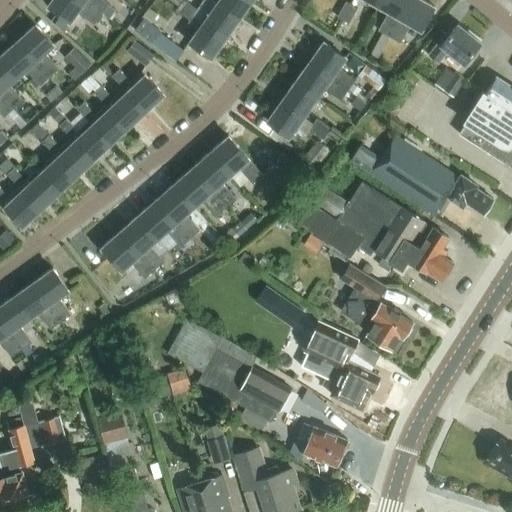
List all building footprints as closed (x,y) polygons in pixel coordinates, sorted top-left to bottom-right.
[(100,15),(79,0),(51,0),(47,6),(69,22),(77,11),(94,24),(100,15)] [(105,0),(79,0),(100,15),(109,2),(105,0)] [(183,0),(182,0),(180,4),(194,14),(198,10),(183,0)] [(218,0),(216,3),(238,19),(251,0),(218,0)] [(381,0),(378,5),(389,11),(378,29),(389,35),(409,0),(381,0)] [(434,7),(422,0),(409,0),(389,35),(400,42),(410,24),(420,30),(434,7)] [(337,17),(343,20),(352,5),(346,2),(337,17)] [(238,19),(216,3),(207,15),(206,14),(202,20),(200,21),(225,39),(238,19)] [(202,20),(194,14),(180,4),(176,10),(190,20),(188,23),(195,28),(194,30),(196,31),(188,42),(211,58),(225,39),(200,21),(202,20)] [(352,5),(343,20),(349,24),(358,8),(352,5)] [(135,31),(160,49),(165,43),(157,37),(161,31),(143,19),(135,31)] [(463,63),(480,44),(457,24),(448,34),(446,33),(428,54),(437,61),(447,49),(463,63)] [(34,25),(16,41),(48,76),(58,66),(44,52),(52,45),(34,25)] [(127,51),(145,66),(154,55),(136,40),(127,51)] [(0,54),(0,58),(16,77),(26,68),(40,83),(48,76),(16,41),(0,54)] [(323,43),(308,62),(347,90),(355,78),(338,66),(344,58),(323,43)] [(68,74),(75,80),(91,64),(74,48),(65,57),(75,67),(68,74)] [(8,84),(16,77),(0,58),(0,94),(12,109),(22,100),(8,84)] [(308,62),(294,82),(316,98),(324,86),(325,88),(341,99),(348,91),(347,90),(308,62)] [(378,90),(386,79),(366,65),(358,76),(378,90)] [(446,66),(435,83),(454,96),(465,79),(446,66)] [(112,75),(124,87),(146,111),(163,94),(142,71),(131,81),(119,68),(112,75)] [(409,69),(403,79),(414,85),(419,76),(409,69)] [(85,80),(95,91),(102,85),(91,74),(85,80)] [(511,87),(496,77),(495,77),(488,88),(489,88),(460,134),(460,135),(469,141),(469,140),(492,154),(491,155),(511,168),(511,166),(511,87)] [(294,82),(280,102),(303,119),(304,118),(309,111),(307,109),(316,98),(294,82)] [(46,94),(51,101),(62,92),(56,85),(46,94)] [(146,111),(124,87),(113,98),(102,86),(96,92),(106,104),(128,127),(146,111)] [(0,110),(4,116),(12,109),(0,94),(0,110)] [(356,97),(351,105),(359,110),(364,103),(356,97)] [(106,104),(96,114),(84,101),(77,108),(89,120),(110,143),(128,127),(106,104)] [(280,102),(266,122),(287,137),(296,125),(298,126),(307,133),(310,129),(324,139),(327,134),(312,124),(304,118),(303,119),(280,102)] [(110,143),(89,120),(78,130),(56,106),(49,113),(71,137),(93,160),(110,143)] [(317,118),(312,124),(327,134),(328,133),(338,140),(343,133),(333,126),(331,128),(317,118)] [(54,153),(75,176),(93,160),(71,137),(60,147),(38,123),(32,129),(54,153)] [(229,174),(238,167),(251,183),(261,174),(228,136),(209,152),(229,174)] [(475,188),(477,185),(461,175),(459,178),(396,136),(371,173),(435,215),(447,197),(462,207),(465,203),(483,215),(493,200),(475,188)] [(317,141),(302,159),(315,170),(330,152),(317,141)] [(209,152),(191,168),(225,206),(234,198),(220,182),(229,174),(209,152)] [(75,176),(54,153),(43,163),(46,166),(40,172),(37,169),(36,170),(58,193),(75,176)] [(8,174),(19,186),(18,186),(40,209),(58,193),(36,170),(26,179),(15,167),(8,174)] [(173,183),(193,206),(202,198),(216,214),(225,206),(191,168),(173,183)] [(345,261),(349,256),(350,256),(357,245),(370,253),(373,249),(384,257),(395,263),(402,268),(407,259),(441,281),(453,263),(444,257),(447,252),(442,248),(449,238),(383,195),(362,182),(349,203),(321,185),(310,202),(299,195),(286,214),(333,245),(329,251),(345,261)] [(173,183),(155,199),(189,238),(198,230),(184,214),(193,206),(173,183)] [(0,201),(4,205),(4,206),(22,225),(40,209),(18,186),(8,196),(0,186),(0,201)] [(137,215),(157,238),(166,230),(180,246),(189,238),(155,199),(137,215)] [(238,236),(257,220),(250,213),(232,229),(238,236)] [(137,215),(119,231),(153,270),(163,260),(149,245),(157,238),(137,215)] [(231,229),(221,237),(227,245),(237,237),(231,229)] [(153,270),(119,231),(101,247),(121,270),(131,261),(145,277),(153,270)] [(193,252),(201,261),(207,255),(199,247),(193,252)] [(239,260),(251,269),(257,261),(245,252),(239,260)] [(384,257),(379,265),(390,271),(395,263),(384,257)] [(52,267),(32,281),(60,321),(70,314),(58,296),(67,290),(52,267)] [(356,289),(341,312),(370,330),(368,334),(392,349),(400,335),(403,337),(412,322),(376,300),(385,286),(356,268),(346,282),(356,289)] [(12,295),(28,318),(40,309),(52,327),(60,321),(32,281),(12,295)] [(19,324),(28,318),(12,295),(0,304),(0,319),(21,349),(32,341),(19,324)] [(103,305),(97,309),(102,317),(108,312),(103,305)] [(251,368),(250,367),(256,356),(186,318),(168,353),(203,372),(198,382),(271,422),(278,410),(280,411),(292,389),(252,367),(251,368)] [(21,349),(0,319),(0,337),(1,337),(13,354),(21,349)] [(379,376),(347,361),(357,340),(319,322),(305,352),(322,359),(315,375),(326,380),(323,386),(333,390),(331,395),(362,409),(371,391),(372,392),(379,376)] [(144,344),(134,346),(137,359),(147,357),(144,344)] [(185,368),(167,373),(173,393),(192,388),(185,368)] [(142,383),(148,401),(170,394),(165,376),(142,383)] [(104,443),(127,436),(120,413),(97,420),(104,443)] [(39,421),(44,441),(45,445),(66,440),(60,416),(39,421)] [(7,421),(18,465),(34,461),(30,445),(23,417),(22,417),(7,421)] [(336,466),(347,440),(304,422),(298,437),(308,442),(303,452),(336,466)] [(231,457),(221,423),(204,428),(214,462),(231,457)] [(511,446),(499,439),(485,462),(511,477),(511,446)] [(291,468),(278,472),(276,466),(265,470),(258,447),(235,454),(247,490),(258,486),(266,511),(286,511),(299,508),(291,483),(295,482),(291,468)] [(0,511),(14,511),(14,509),(31,504),(22,472),(19,473),(17,465),(15,463),(12,462),(5,464),(4,467),(3,469),(0,469),(0,511)] [(155,511),(146,507),(145,503),(130,464),(108,472),(122,511),(155,511)] [(230,511),(226,498),(229,497),(222,474),(197,482),(206,511),(230,511)] [(206,511),(197,482),(175,489),(182,511),(206,511)] [(325,485),(309,489),(314,505),(330,500),(325,485)]
